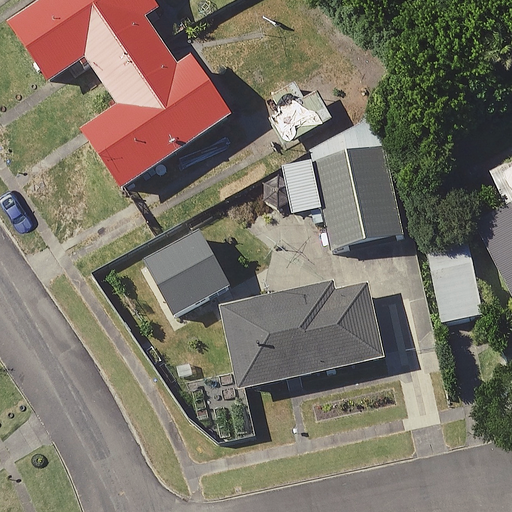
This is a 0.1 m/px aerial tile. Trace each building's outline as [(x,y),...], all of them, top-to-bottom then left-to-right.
[(153,8),(147,0),(38,0),(5,23),(43,81),(80,57),(111,104),(76,128),(116,189),(226,116),(182,51),(169,60),(140,16),(153,8)] [(288,142),(329,120),(314,91),(297,100),(289,83),(264,96),(288,142)] [(388,142),(383,122),(309,138),(332,249),(394,236),(375,145),(388,142)] [(320,211),(308,154),(272,161),(285,219),(320,211)] [(511,182),(511,181),(504,158),(466,171),(475,196),(511,182)] [(511,195),(468,220),(511,299),(511,195)] [(222,291),(191,233),(140,261),(171,319),(222,291)] [(479,318),(465,249),(422,257),(436,327),(479,318)] [(379,359),(362,278),(220,309),(237,389),(379,359)]
